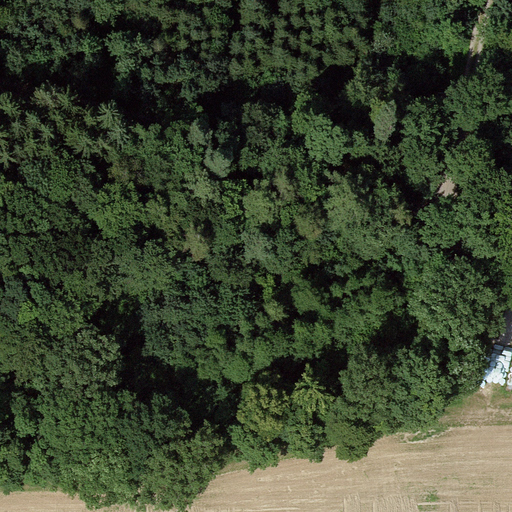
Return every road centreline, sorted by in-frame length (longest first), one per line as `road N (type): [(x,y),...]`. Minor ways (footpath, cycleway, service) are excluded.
road 1 (track): [(511,281),(441,224),(352,178),(0,84)]
road 2 (track): [(441,224),(484,0)]
